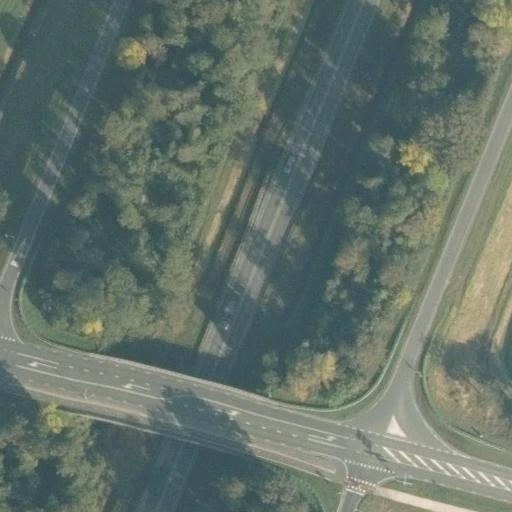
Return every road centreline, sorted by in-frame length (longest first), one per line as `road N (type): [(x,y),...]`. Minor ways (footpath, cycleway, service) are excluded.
road 1 (trunk): [(156,511),(364,0)]
road 2 (secondary): [(0,354),(373,450)]
road 3 (trunk): [(373,450),(511,103)]
road 4 (trunk): [(122,0),(0,291)]
road 5 (secondary): [(511,488),(373,450)]
